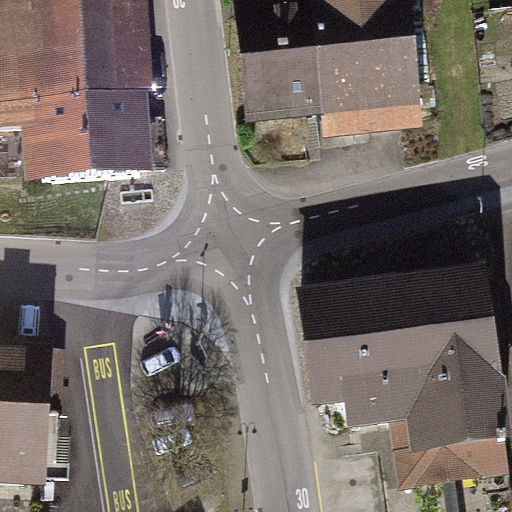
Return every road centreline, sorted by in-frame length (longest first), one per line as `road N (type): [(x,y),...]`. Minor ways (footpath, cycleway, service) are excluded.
road 1 (tertiary): [(234,251),(511,172)]
road 2 (residential): [(289,511),(263,356),(234,251)]
road 3 (residential): [(234,251),(209,157),(191,0)]
road 4 (residential): [(0,270),(169,269),(234,251)]
